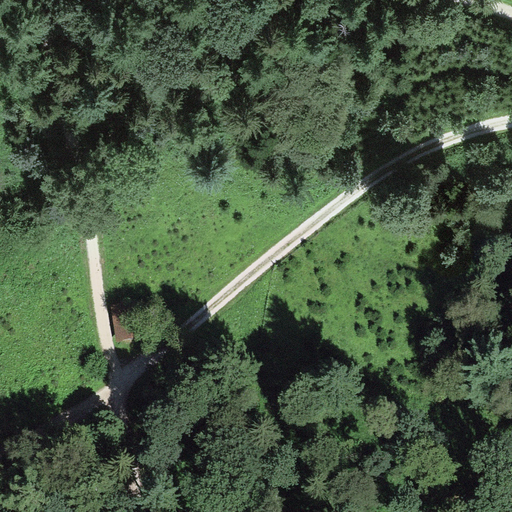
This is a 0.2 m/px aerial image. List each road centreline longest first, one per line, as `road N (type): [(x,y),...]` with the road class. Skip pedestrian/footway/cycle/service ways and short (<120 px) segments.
road 1 (track): [(0,450),(117,385),(318,214),(402,156),(511,117)]
road 2 (track): [(117,385),(97,317),(48,0)]
road 3 (track): [(117,385),(151,511)]
